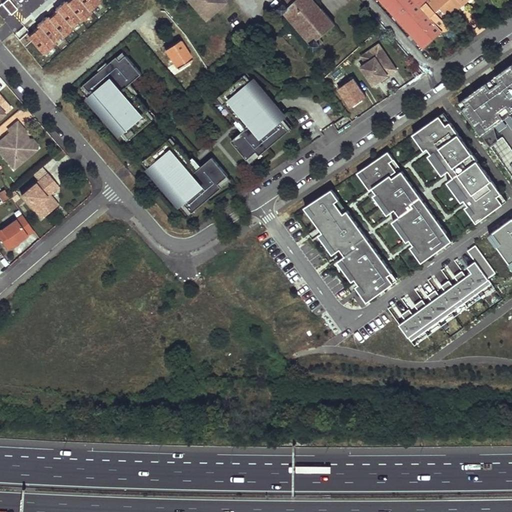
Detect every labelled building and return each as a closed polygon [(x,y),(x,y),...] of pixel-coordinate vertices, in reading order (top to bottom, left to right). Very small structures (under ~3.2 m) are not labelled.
[(65,0),(26,35),(43,53),(102,1),(101,0),(65,0)] [(227,1),(225,0),(190,0),(207,19),(227,1)] [(335,24),(314,0),(281,0),(279,3),(281,5),(280,7),(284,12),(286,11),(312,42),(311,43),(315,48),(320,42),(318,39),(322,36),(335,24)] [(381,0),(425,47),(442,30),(416,1),(416,0),(381,0)] [(416,0),(416,1),(442,30),(446,30),(449,27),(435,12),(440,8),(445,13),(459,0),(462,3),(465,0),(416,0)] [(459,0),(445,13),(448,16),(462,3),(459,0)] [(3,5),(10,14),(16,9),(9,1),(3,5)] [(192,57),(180,38),(165,47),(178,67),(192,57)] [(376,56),(362,66),(374,84),(381,79),(383,82),(390,77),(388,74),(396,69),(379,44),(371,49),(376,56)] [(94,94),(92,97),(121,131),(123,129),(131,137),(153,118),(146,109),(149,107),(135,91),(134,92),(128,85),(143,72),(127,54),(119,60),(116,56),(110,62),(111,63),(102,71),(101,69),(85,83),(94,94)] [(459,103),(481,134),(511,112),(511,64),(496,76),(497,79),(495,80),(493,78),(459,103)] [(247,127),(232,139),(248,158),(259,148),(263,152),(290,129),(281,117),(283,115),(254,81),(252,83),(244,74),(222,93),(230,102),(226,105),(240,120),(241,119),(247,127)] [(355,76),(337,88),(350,108),(368,96),(355,76)] [(0,113),(9,106),(0,95),(0,113)] [(511,112),(481,134),(491,147),(498,142),(498,141),(495,129),(495,126),(509,116),(511,116),(511,117),(511,112)] [(419,142),(425,150),(432,145),(456,129),(444,113),(417,132),(423,140),(419,142)] [(8,131),(0,137),(0,154),(7,163),(13,158),(22,159),(35,148),(21,132),(24,130),(16,121),(6,128),(8,131)] [(458,132),(456,129),(432,145),(436,151),(448,141),(446,139),(448,138),(458,132)] [(417,132),(413,134),(419,142),(423,140),(417,132)] [(475,155),(458,132),(448,138),(446,139),(448,141),(436,151),(432,153),(447,172),(450,170),(461,162),(462,165),(475,155)] [(152,168),(181,202),(183,199),(193,211),(221,188),(218,184),(229,174),(213,155),(199,168),(192,160),(193,159),(180,144),(177,146),(170,137),(147,156),(155,165),(152,168)] [(389,151),(362,170),(367,178),(363,180),(370,190),(377,185),(397,171),(391,162),(394,159),(389,151)] [(447,172),(432,153),(429,156),(443,175),(447,172)] [(478,160),(475,155),(462,165),(461,162),(450,170),(455,177),(478,160)] [(7,163),(11,168),(22,159),(13,158),(7,163)] [(403,171),(394,159),(391,162),(397,171),(377,185),(381,190),(393,181),(392,179),(403,171)] [(502,193),(478,160),(455,177),(451,179),(466,199),(469,197),(481,188),(491,201),(502,193)] [(367,178),(362,170),(358,173),(363,180),(367,178)] [(420,195),(403,171),(392,179),(393,181),(381,190),(378,192),(392,212),(395,210),(406,202),(408,204),(420,195)] [(57,184),(47,173),(20,195),(41,219),(56,206),(48,197),(51,195),(48,191),(57,184)] [(462,202),(466,199),(451,179),(448,182),(462,202)] [(48,191),(51,195),(59,187),(57,184),(48,191)] [(508,201),(502,193),(491,201),(481,188),(469,197),(473,202),(482,196),(493,211),(508,201)] [(0,191),(0,198),(1,201),(9,198),(5,189),(0,191)] [(332,189),(309,205),(316,213),(312,216),(319,227),(322,225),(342,210),(336,202),(340,199),(332,189)] [(388,214),(392,212),(378,192),(374,195),(388,214)] [(59,203),(51,195),(48,197),(56,206),(59,203)] [(423,199),(420,195),(408,204),(406,202),(395,210),(400,216),(423,199)] [(475,212),(471,215),(477,223),(493,211),(482,196),(473,202),(470,204),(475,212)] [(346,208),(340,199),(336,202),(342,210),(322,225),(326,230),(340,220),(338,217),(348,210),(346,208)] [(440,222),(423,199),(400,216),(397,219),(411,239),(414,237),(427,227),(429,230),(440,222)] [(471,215),(475,212),(470,204),(466,207),(471,215)] [(305,207),(312,216),(316,213),(309,205),(305,207)] [(323,232),(337,251),(341,249),(351,241),(353,244),(365,234),(363,230),(348,210),(338,217),(340,220),(326,230),(323,232)] [(19,217),(0,233),(0,243),(8,252),(14,247),(17,245),(32,231),(20,218),(19,217)] [(408,242),(411,239),(397,219),(393,221),(408,242)] [(511,219),(489,235),(492,239),(497,236),(502,243),(499,246),(510,263),(511,261),(511,219)] [(442,225),(440,222),(429,230),(427,227),(414,237),(418,242),(442,225)] [(453,240),(442,225),(418,242),(415,244),(420,251),(417,254),(422,262),(453,240)] [(323,232),(319,235),(333,254),(337,251),(323,232)] [(367,237),(365,234),(353,244),(351,241),(341,249),(346,255),(359,246),(357,244),(367,237)] [(497,236),(492,239),(498,247),(499,246),(502,243),(497,236)] [(342,258),(357,279),(360,276),(372,267),(374,269),(385,261),(367,237),(357,244),(359,246),(346,255),(342,258)] [(415,244),(411,247),(417,254),(420,251),(415,244)] [(479,293),(492,283),(489,278),(496,273),(476,245),(468,251),(476,261),(468,267),(472,273),(466,277),(462,271),(455,276),(459,282),(453,286),(449,280),(442,286),(446,291),(440,296),(436,290),(428,296),(432,301),(427,305),(422,300),(415,305),(419,311),(413,315),(409,309),(402,314),(406,320),(400,325),(412,341),(425,331),(439,322),(452,313),(465,303),(479,293)] [(387,264),(385,261),(374,269),(372,267),(360,276),(363,281),(387,264)] [(366,291),(362,294),(368,302),(398,280),(393,272),(387,264),(363,281),(360,283),(366,291)] [(356,286),(362,294),(366,291),(360,283),(356,286)] [(412,341),(415,345),(495,287),(492,283),(479,293),(465,303),(452,313),(439,322),(425,331),(412,341)]
